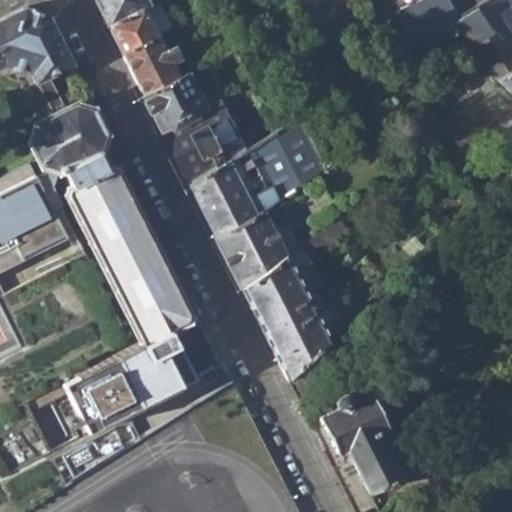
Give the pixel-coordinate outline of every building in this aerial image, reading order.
[(95,0),(108,24),(144,7),(148,5),(145,0),(95,0)] [(148,5),(144,7),(148,17),(160,9),(157,0),(148,5)] [(290,0),(298,16),(313,9),(313,2),(312,0),(290,0)] [(461,15),(452,0),(422,0),(396,13),(412,46),(461,15)] [(478,5),(485,0),(452,0),(461,15),(478,5)] [(511,0),(485,0),(478,5),(491,28),(511,63),(511,0)] [(157,35),(148,17),(144,7),(108,24),(122,51),(157,35)] [(205,12),(218,41),(230,35),(216,7),(205,12)] [(0,511),(22,511),(232,381),(223,364),(192,378),(168,329),(188,320),(189,311),(176,291),(176,285),(173,285),(165,267),(166,264),(161,263),(153,245),(153,240),(150,240),(141,224),(143,222),(141,218),(138,218),(130,201),(130,195),(127,195),(119,177),(120,174),(110,169),(105,169),(98,155),(101,153),(104,136),(106,134),(94,109),(91,111),(72,104),(65,108),(49,76),(73,66),(48,16),(22,9),(0,19),(0,67),(3,66),(31,74),(37,84),(53,114),(36,121),(31,142),(44,167),(49,169),(36,177),(29,163),(0,177),(0,511)] [(171,28),(157,35),(161,43),(174,36),(171,28)] [(511,63),(491,28),(474,40),(496,77),(511,94),(511,63)] [(164,52),(161,43),(157,35),(122,51),(144,95),(179,77),(171,63),(181,57),(175,47),(164,52)] [(223,45),(227,52),(236,48),(232,41),(223,45)] [(179,77),(144,95),(161,128),(221,98),(228,94),(226,91),(203,104),(187,73),(179,77)] [(188,183),(247,149),(239,134),(241,130),(235,117),(230,116),(221,98),(161,128),(188,183)] [(188,183),(215,235),(264,208),(281,196),(321,168),(298,119),(247,149),(188,183)] [(439,213),(448,223),(467,206),(459,192),(439,213)] [(215,235),(242,288),(287,255),(269,219),(288,209),(281,196),(264,208),(215,235)] [(470,244),(476,249),(490,236),(496,243),(511,226),(511,218),(505,211),(470,244)] [(301,245),(309,255),(346,228),(338,217),(301,245)] [(242,288),(287,377),(328,338),(316,315),(321,310),(314,295),(308,298),(287,255),(242,288)] [(331,464),(355,511),(362,511),(377,504),(371,493),(413,469),(414,459),(408,448),(397,444),(370,390),(351,400),(348,394),(345,393),(338,396),(335,400),(337,406),(309,421),(331,464)] [(511,511),(511,438),(452,511),(511,511)]
